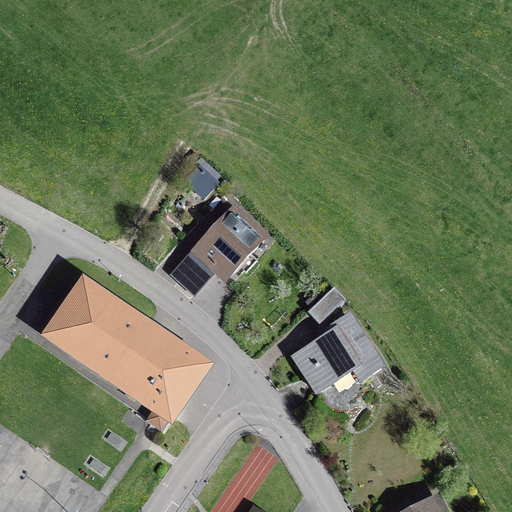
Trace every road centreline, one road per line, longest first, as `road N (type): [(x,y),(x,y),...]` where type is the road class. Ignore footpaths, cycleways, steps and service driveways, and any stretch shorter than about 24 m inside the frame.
road 1 (residential): [(239,393),(153,294),(60,242)]
road 2 (residential): [(325,511),(301,468),(239,393)]
road 3 (residential): [(239,393),(158,511)]
